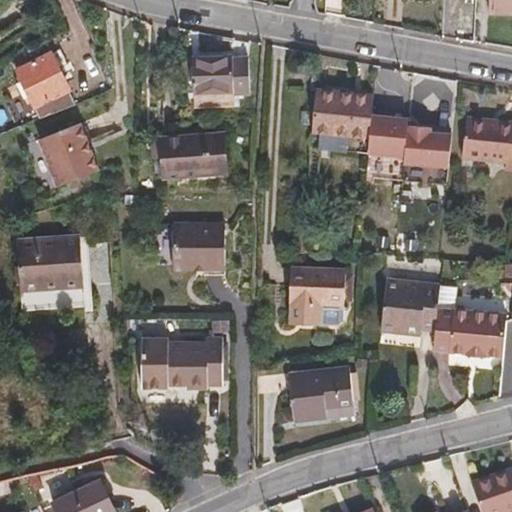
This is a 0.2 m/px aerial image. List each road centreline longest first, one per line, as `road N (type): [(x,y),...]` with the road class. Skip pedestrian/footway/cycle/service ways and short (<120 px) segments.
road 1 (residential): [(132,0),(511,69)]
road 2 (residential): [(223,501),(511,421)]
